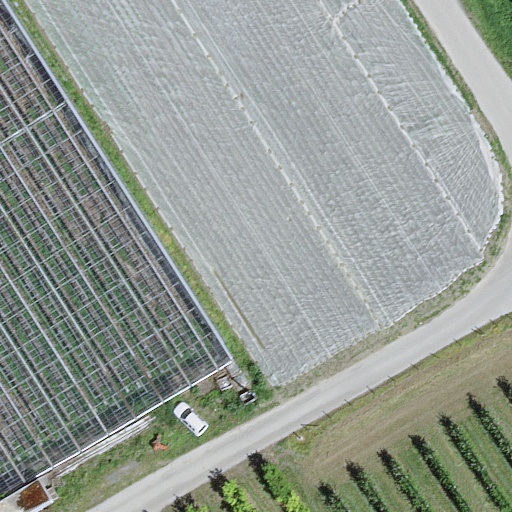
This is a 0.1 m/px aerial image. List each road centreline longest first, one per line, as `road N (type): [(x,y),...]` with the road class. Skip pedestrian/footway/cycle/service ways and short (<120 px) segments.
road 1 (unclassified): [(511,288),(129,511)]
road 2 (unclassified): [(436,0),(511,121)]
